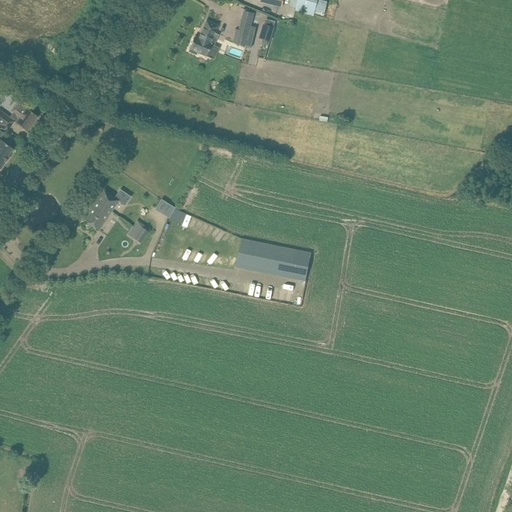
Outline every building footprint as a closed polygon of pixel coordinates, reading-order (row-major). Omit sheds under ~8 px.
[(291,0),(291,3),(297,5),(296,11),(314,16),(315,13),(316,12),(316,11),(316,10),(319,2),(318,0),(291,0)] [(270,41),(275,21),(266,19),(261,38),(270,41)] [(189,49),(188,52),(196,55),(197,53),(206,57),(211,45),(213,46),(217,39),(212,37),(218,26),(206,21),(198,38),(194,36),(188,49),(189,49)] [(241,24),(236,44),(252,48),(253,40),(248,39),(250,27),(241,24)] [(0,128),(3,130),(10,120),(27,132),(37,117),(26,109),(28,106),(20,99),(11,111),(13,113),(10,117),(0,109),(0,128)] [(9,158),(6,156),(12,149),(0,140),(0,167),(5,162),(9,158)] [(98,230),(118,202),(124,206),(131,197),(120,189),(114,198),(104,191),(88,213),(90,214),(85,221),(98,230)] [(132,226),(127,234),(141,243),(148,232),(141,227),(139,231),(132,226)] [(291,278),(296,250),(242,239),(236,267),(291,278)] [(296,250),(291,278),(306,281),(311,253),(296,250)]
